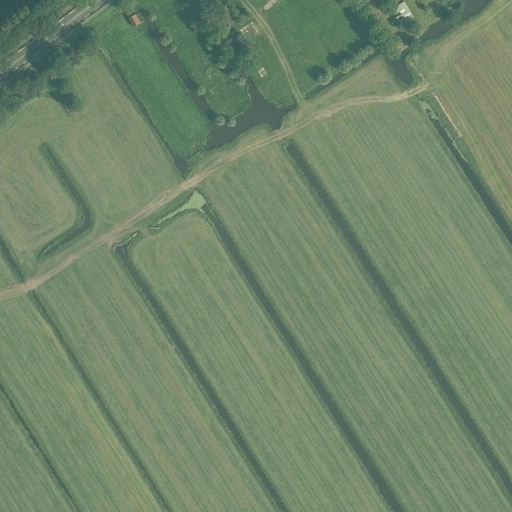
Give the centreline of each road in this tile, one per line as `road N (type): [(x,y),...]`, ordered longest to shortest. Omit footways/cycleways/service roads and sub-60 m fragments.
road 1 (track): [(427,85),(396,99),(343,102),(144,207),(26,40)]
road 2 (track): [(0,296),(144,207)]
road 3 (track): [(310,117),(244,0)]
road 4 (track): [(497,188),(427,85)]
road 5 (primary): [(0,72),(97,0)]
road 6 (track): [(427,85),(444,59),(511,1)]
